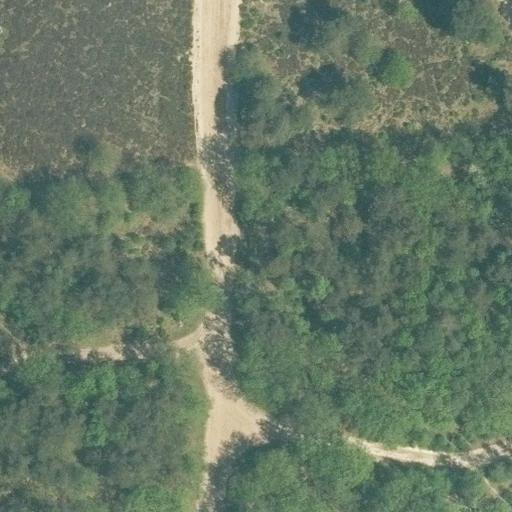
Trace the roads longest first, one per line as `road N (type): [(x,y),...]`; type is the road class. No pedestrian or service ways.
road 1 (track): [(208,511),(219,421),(217,0)]
road 2 (track): [(220,341),(0,367)]
